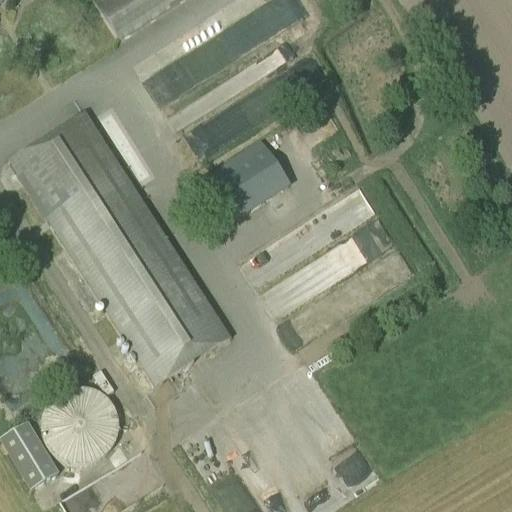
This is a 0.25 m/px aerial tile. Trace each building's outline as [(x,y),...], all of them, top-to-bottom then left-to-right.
[(115,42),(180,0),(96,0),(91,4),(115,42)] [(269,14),(167,73),(165,71),(153,78),(152,76),(147,80),(167,114),(229,78),(225,71),(283,38),(269,14)] [(200,163),(258,124),(243,102),(184,141),(200,163)] [(299,123),(315,148),(342,132),(326,107),(299,123)] [(152,393),(228,343),(83,118),(6,167),(152,393)] [(218,235),(287,191),(259,147),(190,192),(218,235)] [(364,192),(246,262),(264,292),(264,293),(281,321),(301,309),(287,286),(310,273),(324,297),(400,252),(364,192)] [(0,370),(10,395),(33,385),(25,366),(27,365),(9,322),(11,321),(4,303),(0,305),(0,370)] [(340,511),(353,505),(316,438),(342,423),(314,372),(283,389),(285,393),(257,409),(313,511),(340,511)] [(100,375),(91,380),(105,401),(113,396),(100,375)] [(77,470),(83,470),(90,468),(96,466),(102,462),(107,458),(111,453),(114,447),(116,440),(117,434),(117,427),(116,421),(113,414),(110,409),(106,403),(101,399),(95,396),(89,394),(82,392),(76,392),(69,393),(63,395),(57,398),(52,402),(48,407),(44,412),(41,418),(40,425),(39,431),(40,438),(41,444),(44,450),(48,456),(52,460),(58,464),(64,467),(70,469),(77,470)] [(192,445),(231,511),(313,511),(289,470),(283,473),(247,412),(192,445)] [(58,478),(27,427),(0,443),(0,448),(29,496),(58,478)]
